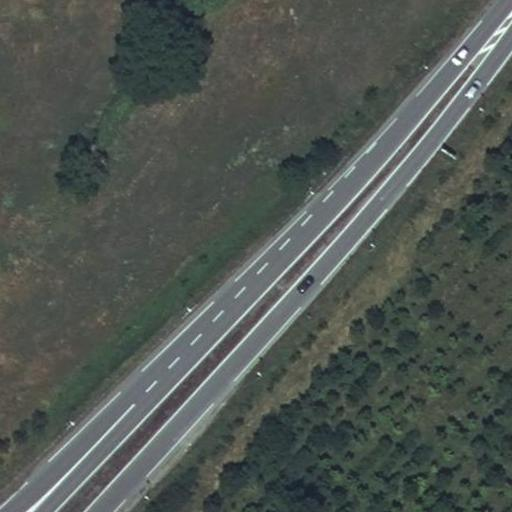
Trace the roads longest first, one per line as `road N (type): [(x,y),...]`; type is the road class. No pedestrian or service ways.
road 1 (secondary): [(511,0),(341,194),(61,481)]
road 2 (secondary): [(92,511),(511,43)]
